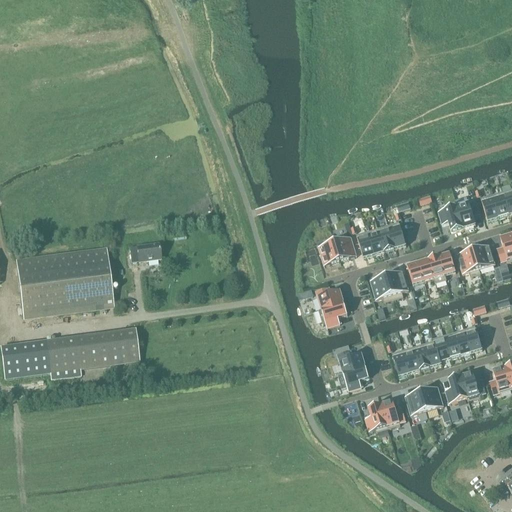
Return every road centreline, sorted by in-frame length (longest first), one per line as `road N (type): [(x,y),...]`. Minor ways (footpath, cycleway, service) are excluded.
road 1 (residential): [(511,227),(347,277),(381,390)]
road 2 (unclassified): [(425,511),(326,444),(307,413),(272,302)]
road 3 (track): [(272,302),(15,333)]
road 4 (unknown): [(511,288),(364,333)]
road 5 (residential): [(381,390),(511,352)]
road 6 (track): [(0,382),(23,511)]
